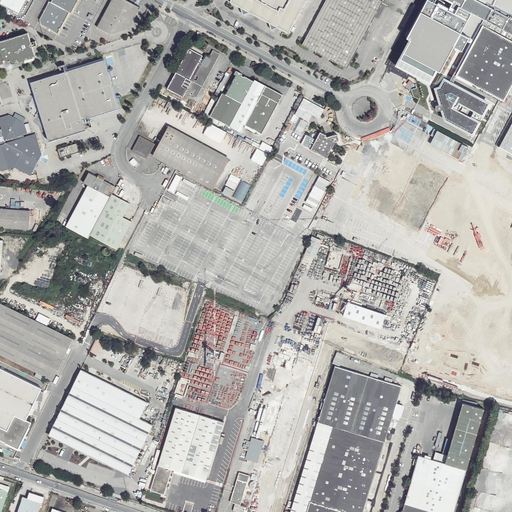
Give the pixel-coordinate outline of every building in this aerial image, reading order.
[(0,0),(0,2),(19,13),(25,0),(0,0)] [(77,0),(53,0),(53,1),(51,1),(41,19),(43,24),(60,32),(70,10),(72,11),(77,0)] [(140,5),(130,0),(111,0),(98,26),(110,32),(129,26),(140,5)] [(306,0),(230,0),(290,31),(306,0)] [(381,0),(325,0),(303,43),(319,53),(347,67),(383,0),(381,0)] [(435,0),(426,0),(406,37),(410,39),(396,65),(431,84),(438,71),(446,76),(468,37),(460,33),(472,12),(459,6),(455,13),(448,8),(448,7),(439,2),(437,4),(435,2),(435,0)] [(511,0),(450,0),(451,0),(449,5),(450,8),(453,10),(456,9),(458,4),(460,4),(475,13),(474,14),(473,14),(472,14),(471,14),(471,15),(471,16),(471,17),(478,21),(479,22),(454,69),(449,79),(445,80),(444,80),(440,87),(437,88),(441,102),(435,105),(436,109),(442,107),(445,117),(470,130),(476,120),(451,107),(452,106),(456,102),(457,100),(480,111),(485,102),(450,83),(456,74),(503,99),(511,82),(511,0)] [(28,31),(0,39),(0,63),(1,63),(3,58),(5,57),(6,58),(7,59),(10,58),(11,60),(13,62),(36,56),(35,53),(33,45),(37,44),(35,40),(32,41),(28,31)] [(202,54),(189,47),(167,88),(183,97),(185,95),(189,97),(191,91),(193,92),(192,95),(196,97),(220,53),(213,49),(209,56),(206,54),(205,55),(202,54)] [(62,72),(33,82),(52,141),(89,128),(88,127),(85,118),(92,116),(122,106),(106,58),(69,70),(62,72)] [(67,63),(60,65),(62,72),(69,70),(67,63)] [(242,72),(236,69),(234,73),(236,74),(225,93),(223,92),(210,115),(241,131),(245,124),(261,133),(283,93),(255,78),(254,80),(245,75),(244,76),(241,74),(242,72)] [(417,84),(415,79),(406,81),(404,84),(404,87),(406,89),(408,90),(413,89),(418,87),(417,84)] [(325,109),(304,98),(295,114),(308,121),(312,115),(319,119),(325,109)] [(15,113),(14,116),(24,121),(25,118),(15,113)] [(0,167),(3,169),(15,165),(32,173),(42,154),(35,133),(24,137),(23,133),(27,133),(25,124),(24,121),(14,116),(10,114),(0,116),(0,120),(2,128),(0,128),(0,167)] [(308,122),(301,119),(294,132),(300,136),(308,122)] [(403,119),(394,136),(404,141),(413,124),(403,119)] [(511,121),(496,151),(511,160),(511,121)] [(169,125),(154,150),(152,155),(180,171),(211,187),(214,188),(220,175),(227,161),(229,157),(198,140),(169,125)] [(310,136),(306,134),(301,144),(325,157),(334,142),(339,140),(338,137),(337,134),(327,136),(326,134),(320,131),(316,139),(310,136)] [(155,144),(140,135),(133,150),(148,157),(155,144)] [(77,142),(58,148),(61,157),(80,151),(77,142)] [(272,147),(262,142),(259,149),(269,154),(272,147)] [(268,154),(257,149),(251,160),(262,166),(268,154)] [(347,150),(344,158),(357,163),(360,155),(347,150)] [(89,171),(83,181),(88,184),(66,225),(67,226),(88,237),(112,192),(115,185),(89,171)] [(231,174),(225,185),(234,190),(241,179),(231,174)] [(251,185),(241,179),(232,196),(242,202),(251,185)] [(232,189),(226,186),(223,192),(229,196),(232,189)] [(131,202),(113,193),(91,233),(117,248),(132,220),(124,215),(131,202)] [(31,209),(0,207),(0,226),(29,229),(31,209)] [(311,235),(304,253),(315,257),(323,239),(311,235)] [(385,312),(349,300),(343,316),(381,328),(385,312)] [(73,339),(0,302),(0,352),(53,379),(73,339)] [(435,312),(423,366),(473,377),(472,384),(482,386),(482,388),(486,389),(485,394),(495,396),(497,389),(511,392),(511,349),(510,360),(501,358),(508,328),(435,312)] [(270,328),(274,321),(267,318),(264,325),(270,328)] [(398,367),(405,339),(389,335),(386,346),(368,341),(366,349),(379,352),(376,362),(398,367)] [(362,511),(402,385),(336,364),(316,426),(311,444),(301,477),(290,511),(362,511)] [(0,437),(20,447),(33,422),(27,420),(43,388),(0,366),(0,437)] [(148,400),(81,368),(64,401),(49,434),(128,473),(153,423),(140,417),(148,400)] [(425,457),(419,455),(417,460),(416,465),(402,511),(453,511),(466,469),(484,409),(462,403),(447,454),(436,452),(434,459),(431,459),(432,456),(426,455),(425,457)] [(206,482),(219,440),(225,421),(177,405),(158,463),(159,464),(151,489),(164,493),(172,469),(176,473),(189,477),(206,482)] [(264,441),(252,437),(245,459),(258,463),(264,441)] [(249,475),(239,472),(230,502),(240,505),(249,475)] [(0,511),(10,486),(0,482),(0,511)] [(39,511),(45,496),(29,491),(27,497),(23,495),(17,511),(39,511)]
